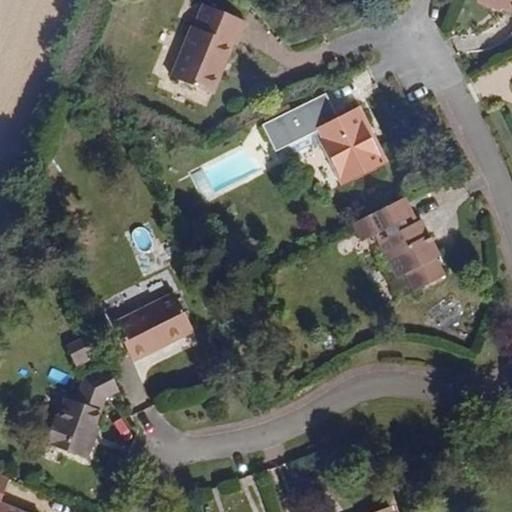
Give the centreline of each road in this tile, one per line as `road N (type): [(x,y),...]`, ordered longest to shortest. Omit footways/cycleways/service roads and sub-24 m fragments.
road 1 (residential): [(511,385),(471,400),(410,390),(347,396),(290,428),(176,454)]
road 2 (residential): [(511,228),(427,51)]
